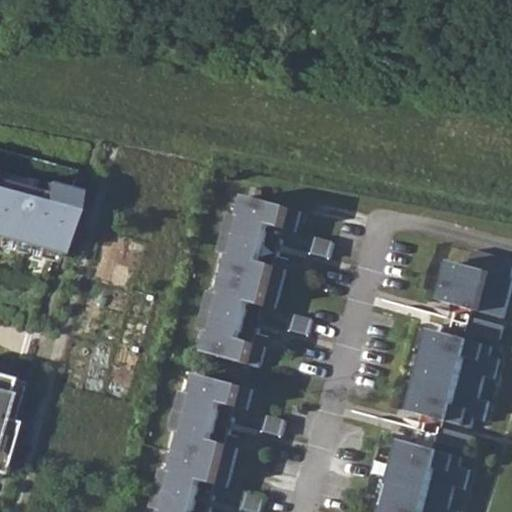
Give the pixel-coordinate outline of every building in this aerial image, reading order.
[(0,149),(0,236),(51,250),(73,169),(0,149)] [(303,212),(251,198),(245,218),(230,214),(219,252),(235,257),(225,295),(209,291),(199,329),(214,334),(209,354),(260,367),(266,347),(257,344),(243,340),(246,331),(259,334),(264,316),(250,313),(253,303),(266,307),(276,309),(287,270),(277,267),(264,264),(267,254),(280,257),(284,240),(271,236),(274,226),(287,230),(297,233),(303,212)] [(457,263),(446,302),(504,319),(511,292),(511,260),(476,251),(471,267),(457,263)] [(506,327),(474,318),(470,332),(502,341),(506,327)] [(422,391),(416,414),(472,429),(475,419),(485,422),(490,402),(480,399),(486,377),(497,379),(502,360),(492,357),(494,348),(438,332),(432,355),(428,354),(418,390),(422,391)] [(255,390),(202,376),(197,396),(182,392),(171,431),(187,435),(176,473),(161,469),(155,489),(164,492),(159,510),(165,511),(196,511),(197,509),(208,511),(210,511),(216,495),(202,491),(205,482),(218,486),(228,488),(239,448),(229,445),(216,442),(218,432),(232,436),(236,418),(223,414),(226,405),(239,408),(249,411),(255,390)] [(476,438),(444,429),(440,443),(472,452),(476,438)] [(464,458),(408,442),(402,465),(398,464),(388,500),(392,501),(389,511),(459,511),(450,509),(456,487),(466,490),(472,470),(462,467),(464,458)]
